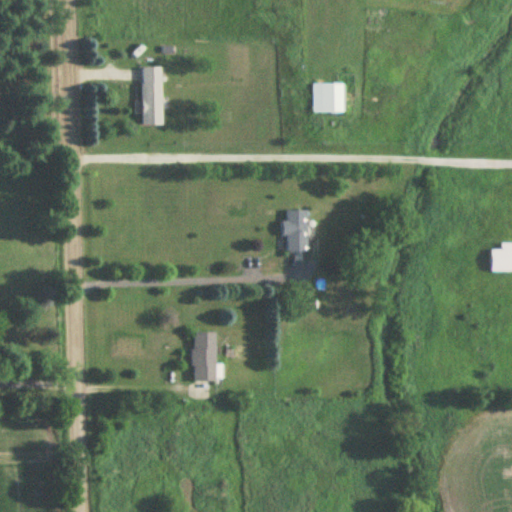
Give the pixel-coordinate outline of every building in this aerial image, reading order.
[(161,68),(140,68),(140,125),(161,125),(161,68)] [(341,84),(310,84),(310,113),(341,113),(341,84)] [(306,251),(306,210),(286,210),(286,251),(306,251)] [(511,272),(511,244),(499,244),(499,250),(488,250),(488,272),(511,272)] [(215,333),(192,333),(192,382),(215,382),(215,333)]
